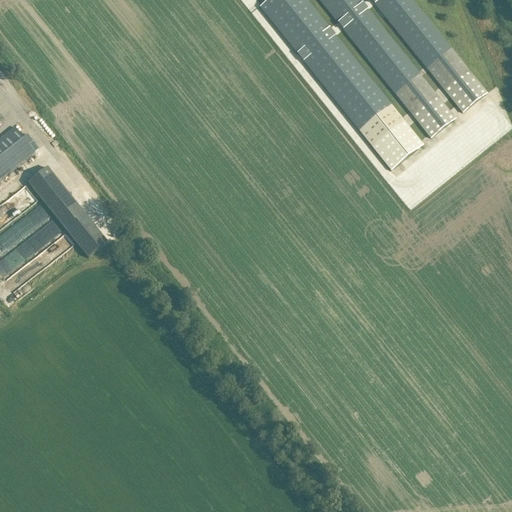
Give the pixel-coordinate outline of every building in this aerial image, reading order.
[(306,0),(270,0),(260,8),(391,173),(423,147),(306,0)] [(358,0),(319,0),(431,140),(455,120),(358,0)] [(410,0),(371,0),(463,114),(487,95),(410,0)] [(0,140),(0,180),(35,153),(15,128),(0,140)] [(25,189),(62,236),(84,219),(69,200),(46,172),(25,189)]
